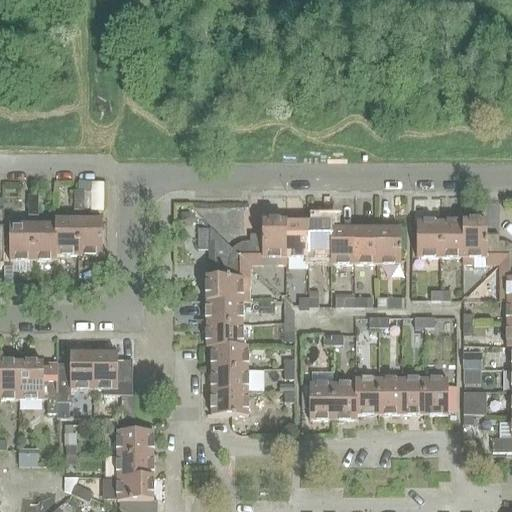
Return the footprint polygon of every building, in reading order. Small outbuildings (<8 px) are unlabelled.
[(90,183),(78,183),(78,184),(78,193),(84,192),(90,193),(90,185),(90,184),(90,183)] [(90,193),(90,214),(103,214),(103,185),(90,185),(90,193)] [(74,202),(79,202),(84,202),(84,192),(78,193),(74,193),(74,202)] [(84,202),(79,202),(74,202),(74,212),(84,212),(84,202)] [(189,215),(181,216),(182,224),(187,226),(192,226),(195,221),(189,215)] [(102,258),(102,222),(78,223),(78,258),(102,258)] [(55,223),(55,228),(56,258),(78,258),(78,223),(55,223)] [(250,237),(250,244),(246,244),(242,245),(238,247),(235,249),(232,251),(249,268),(263,268),(275,268),(286,268),(286,261),(285,225),(262,225),(262,237),(250,237)] [(308,225),(285,225),(286,261),(308,261),(308,225)] [(308,261),(330,261),(331,261),(331,232),(332,232),(332,225),(308,225),(308,261)] [(416,261),(440,261),(440,225),(416,225),(416,261)] [(440,261),(462,261),(463,261),(463,225),(440,225),(440,261)] [(498,237),(488,237),(486,237),(486,225),(463,225),(463,261),(462,261),(462,268),(473,268),(473,261),(485,261),(485,268),(499,268),(511,254),(511,247),(511,248),(510,247),(508,246),(506,245),(503,244),(501,244),(499,244),(498,237)] [(9,228),(9,264),(33,264),(33,228),(9,228)] [(55,228),(33,228),(33,264),(56,264),(56,258),(55,228)] [(232,251),(209,229),(209,230),(209,251),(209,270),(209,281),(206,281),(206,305),(242,304),(242,305),(249,305),(249,294),(249,282),(249,268),(232,251)] [(197,230),(197,251),(209,251),(209,230),(197,230)] [(330,268),(354,268),(354,232),(332,232),(331,232),(331,261),(330,261),(330,268)] [(354,268),(377,268),(377,232),(354,232),(354,268)] [(400,232),(377,232),(377,268),(400,268),(400,232)] [(511,254),(499,268),(499,305),(506,305),(511,304),(511,254)] [(430,305),(440,305),(440,294),(430,294),(430,305)] [(440,294),(440,305),(450,305),(450,294),(440,294)] [(308,311),(308,301),(298,301),(298,311),(308,311)] [(318,311),(318,301),(308,301),(308,311),(318,311)] [(354,301),(344,301),(335,301),(335,311),(354,311),(354,301)] [(354,301),(354,311),(373,311),(373,301),(354,301)] [(387,301),(377,301),(377,311),(387,311),(387,301)] [(206,305),(206,327),(242,327),(242,305),(242,304),(206,305)] [(284,316),(284,326),(294,326),(294,316),(284,316)] [(463,318),(463,327),(473,327),(473,318),(463,318)] [(379,321),(369,321),(369,332),(379,332),(379,321)] [(389,321),(379,321),(379,332),(389,332),(389,321)] [(414,331),(424,331),(424,321),(414,321),(414,331)] [(434,321),(424,321),(424,331),(434,331),(434,321)] [(284,326),(284,336),(284,346),(294,346),(294,326),(284,326)] [(206,351),(211,351),(211,350),(242,350),(242,349),(242,327),(206,327),(206,351)] [(463,327),(463,337),(473,337),(473,327),(463,327)] [(323,349),(333,349),(333,339),(323,339),(323,349)] [(333,339),(333,349),(343,349),(343,339),(333,339)] [(211,350),(211,351),(211,373),(247,373),(247,349),(242,349),(242,350),(211,350)] [(70,367),(56,367),(56,406),(57,406),(70,406),(71,406),(71,393),(93,393),(93,357),(70,357),(70,367)] [(132,399),(132,365),(117,365),(117,357),(93,357),(93,393),(103,393),(103,399),(132,399)] [(463,358),(463,370),(480,370),(480,358),(463,358)] [(284,363),(284,373),(294,373),(294,363),(284,363)] [(0,367),(0,403),(19,403),(19,367),(0,367)] [(56,417),(56,406),(56,367),(43,367),(19,367),(19,403),(43,403),(47,403),(47,417),(56,417)] [(211,373),(211,396),(247,396),(247,373),(211,373)] [(294,383),(294,373),(284,373),(284,383),(294,383)] [(464,373),(464,387),(480,387),(480,373),(464,373)] [(355,418),(356,418),(378,418),(378,382),(355,382),(355,388),(355,418)] [(401,418),(401,382),(378,382),(378,418),(401,418)] [(401,382),(401,418),(424,418),(424,383),(401,382)] [(447,418),(447,417),(447,386),(447,383),(424,383),(424,418),(447,418)] [(333,423),(332,388),(309,388),(309,411),(309,423),(333,423)] [(355,388),(332,388),(333,423),(356,423),(356,418),(355,418),(355,388)] [(456,416),(456,391),(447,391),(447,416),(456,416)] [(284,406),(294,405),(294,395),(284,396),(284,406)] [(247,419),(247,396),(211,396),(211,419),(247,419)] [(463,396),(463,409),(463,418),(473,418),(473,419),(486,419),(486,396),(463,396)] [(57,406),(57,421),(70,421),(70,406),(57,406)] [(134,421),(134,411),(123,411),(123,421),(134,421)] [(473,428),(473,419),(473,418),(463,418),(463,428),(473,428)] [(499,427),(499,442),(492,442),(492,456),(511,455),(511,418),(511,427),(499,427)] [(65,428),(65,437),(73,437),(73,428),(65,428)] [(122,435),(117,435),(117,458),(153,458),(153,435),(152,435),(122,435)] [(65,449),(65,458),(76,458),(76,451),(77,451),(77,437),(73,437),(65,437),(64,437),(64,449),(65,449)] [(76,468),(76,458),(65,458),(65,468),(76,468)] [(153,458),(117,458),(117,481),(153,481),(153,458)] [(70,498),(70,497),(80,502),(84,492),(75,488),(78,481),(64,481),(63,496),(70,498)] [(153,481),(117,481),(117,482),(102,482),(102,501),(117,501),(117,505),(153,505),(153,481)] [(84,492),(80,502),(89,505),(93,496),(84,492)]
